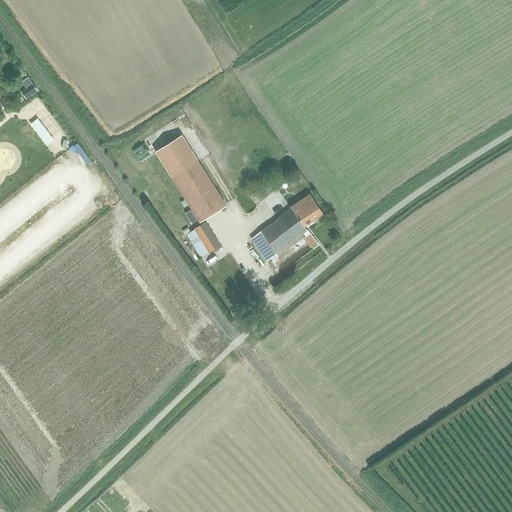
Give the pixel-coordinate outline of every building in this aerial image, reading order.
[(26,89),(21,92),(26,100),(38,91),(28,78),(21,82),(26,89)] [(225,204),(199,161),(182,135),(156,151),(199,220),(225,204)] [(292,209),(261,231),(277,253),(307,231),(305,227),(324,212),(311,194),(291,207),(292,209)] [(220,245),(205,221),(194,227),(209,252),(220,245)] [(277,253),(261,231),(251,238),(266,261),(277,253)] [(319,245),(310,234),(305,238),(313,249),(319,245)]
